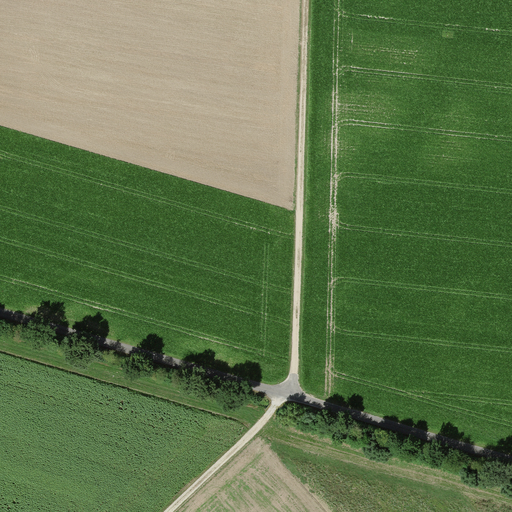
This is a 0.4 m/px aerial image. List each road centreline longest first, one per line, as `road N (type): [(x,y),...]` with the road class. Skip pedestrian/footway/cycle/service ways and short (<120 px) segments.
road 1 (track): [(305,0),(290,394),(166,511)]
road 2 (track): [(511,453),(0,311)]
